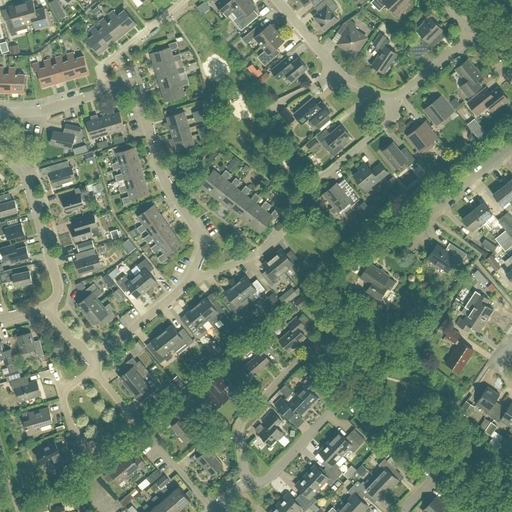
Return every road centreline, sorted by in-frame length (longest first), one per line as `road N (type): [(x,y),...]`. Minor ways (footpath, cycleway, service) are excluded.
road 1 (residential): [(95,359),(191,282),(203,244),(163,184),(138,93),(130,86),(104,93)]
road 2 (residential): [(271,152),(309,186),(386,124),(394,101)]
road 3 (residential): [(48,307),(56,279),(28,181),(0,149)]
road 4 (residential): [(242,482),(241,418),(321,345)]
road 5 (residential): [(242,482),(263,481),(351,391)]
road 6 (residential): [(104,93),(101,67),(185,0)]
road 7 (residential): [(415,228),(511,144)]
